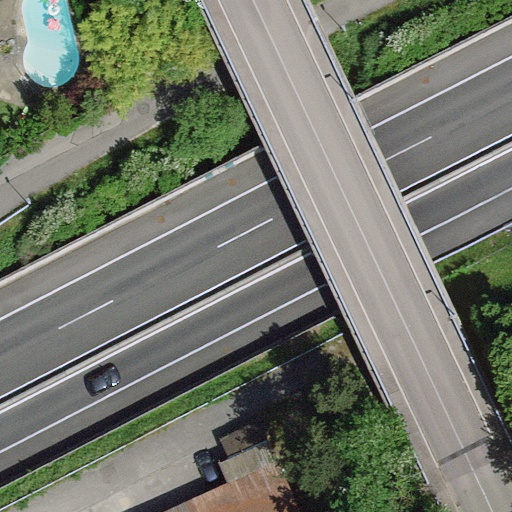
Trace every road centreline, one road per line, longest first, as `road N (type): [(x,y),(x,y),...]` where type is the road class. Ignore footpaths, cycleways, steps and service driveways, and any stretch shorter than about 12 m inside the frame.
road 1 (motorway): [(0,433),(511,169)]
road 2 (motorway): [(511,95),(0,358)]
road 3 (residential): [(253,0),(492,511)]
road 4 (residential): [(0,218),(381,0)]
road 5 (residential): [(39,511),(309,370)]
